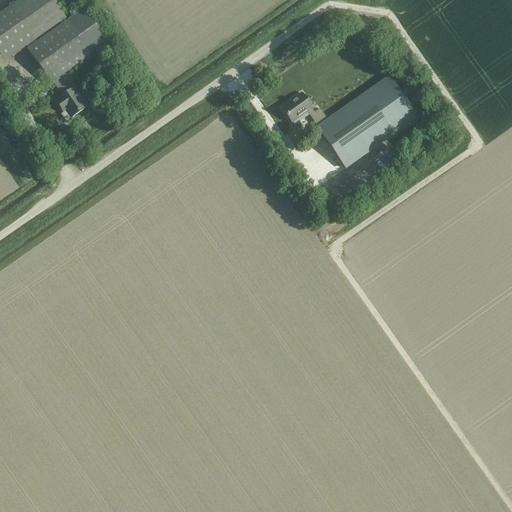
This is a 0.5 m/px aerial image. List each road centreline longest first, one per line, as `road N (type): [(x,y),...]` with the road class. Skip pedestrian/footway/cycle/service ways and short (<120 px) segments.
road 1 (residential): [(0,231),(331,3)]
road 2 (track): [(331,3),(389,14),(479,144),(331,250)]
road 3 (track): [(331,250),(511,506)]
